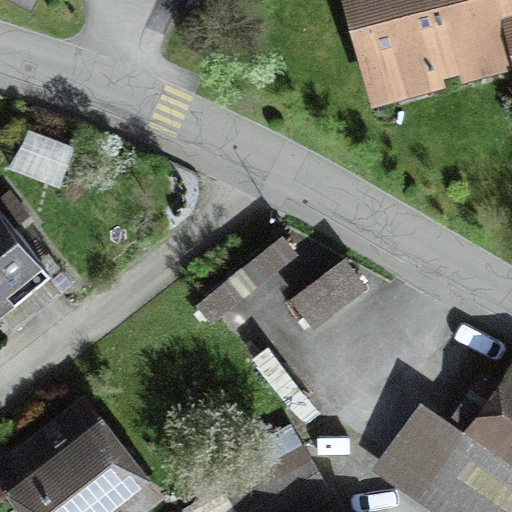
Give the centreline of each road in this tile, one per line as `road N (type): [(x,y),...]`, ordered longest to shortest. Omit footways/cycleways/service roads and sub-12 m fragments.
road 1 (residential): [(291,170),(0,387)]
road 2 (residential): [(291,170),(169,112),(0,56)]
road 3 (residential): [(511,300),(291,170)]
